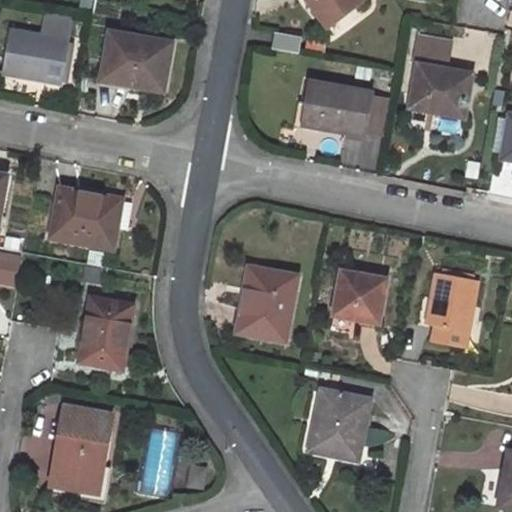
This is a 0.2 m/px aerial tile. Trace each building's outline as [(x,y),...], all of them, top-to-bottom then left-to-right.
[(362,1),(361,0),(308,0),(328,26),(362,1)] [(173,43),(112,31),(104,75),(132,80),(131,85),(164,91),(173,43)] [(69,41),(13,32),(5,73),(61,84),(69,41)] [(300,39),(276,34),(273,49),(297,54),(300,39)] [(472,75),(418,65),(411,107),(464,118),(472,75)] [(372,93),(311,82),(308,104),(324,107),(321,127),(365,135),(365,131),(372,96),(372,93)] [(384,135),(391,98),(372,96),(365,131),(384,135)] [(308,104),(304,124),(321,127),(324,107),(308,104)] [(511,115),(510,115),(502,159),(511,160),(511,115)] [(116,200),(62,189),(53,239),(113,250),(116,229),(111,228),(116,200)] [(116,229),(122,201),(116,200),(111,228),(116,229)] [(0,252),(0,283),(18,286),(21,255),(0,252)] [(257,268),(249,267),(242,308),(251,309),(257,268)] [(297,276),(257,268),(251,309),(242,308),(238,331),(285,339),(297,276)] [(387,279),(343,271),(334,314),(379,322),(387,279)] [(466,345),(478,280),(436,272),(429,308),(431,308),(429,324),(434,325),(432,340),(466,345)] [(133,305),(93,297),(80,361),(122,369),(133,305)] [(369,399),(322,390),(310,449),(358,459),(369,399)] [(112,416),(68,407),(53,483),(98,491),(103,465),(112,416)] [(511,450),(509,450),(499,506),(511,508),(511,450)] [(104,502),(111,467),(103,465),(98,491),(53,483),(52,492),(104,502)]
